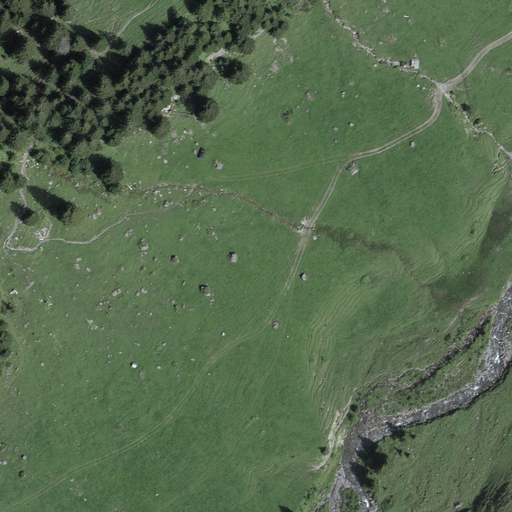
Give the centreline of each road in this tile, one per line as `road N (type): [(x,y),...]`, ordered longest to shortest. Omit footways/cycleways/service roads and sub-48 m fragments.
road 1 (track): [(313,222),(260,333),(213,360),(174,415),(146,436),(76,469),(13,511)]
road 2 (track): [(511,36),(443,91),(424,127),(346,161),(313,222)]
